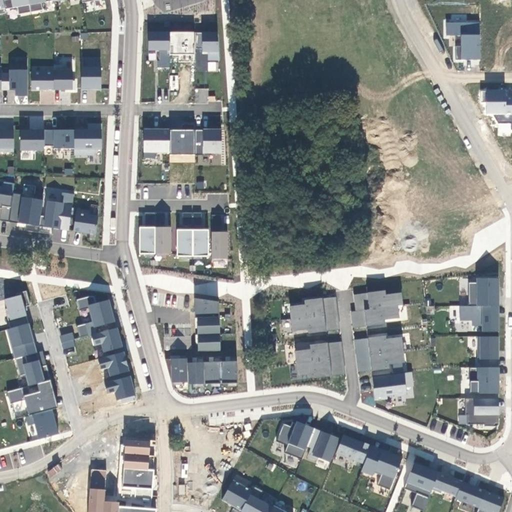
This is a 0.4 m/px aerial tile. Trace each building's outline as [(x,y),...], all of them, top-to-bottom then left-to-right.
[(28,0),(2,0),(4,8),(29,5),(28,0)] [(478,21),(446,20),(446,35),(460,37),(460,59),(480,60),(478,21)] [(169,32),(148,32),(148,51),(149,60),(157,60),(157,69),(169,68),(169,56),(169,32)] [(193,32),(169,32),(169,56),(178,57),(178,63),(195,62),(194,49),(193,32)] [(217,32),(193,32),(194,49),(203,48),(203,54),(208,54),(208,72),(219,72),(219,62),(217,32)] [(16,96),(28,97),(28,67),(9,67),(9,73),(2,72),(1,90),(15,90),(16,96)] [(32,90),(54,90),(54,68),(31,68),(32,90)] [(54,90),(72,90),(72,68),(54,68),(54,90)] [(81,68),(81,90),(101,91),(101,68),(81,68)] [(207,103),(208,89),(196,88),(195,102),(207,103)] [(506,90),(486,89),(486,115),(511,114),(511,96),(506,97),(506,90)] [(0,128),(0,148),(14,149),(13,129),(0,128)] [(44,129),(20,129),(20,151),(43,151),(43,146),(44,129)] [(74,130),(44,129),(43,146),(53,145),(53,149),(75,149),(74,130)] [(171,130),(144,129),(144,141),(144,158),(155,158),(156,153),(170,153),(171,141),(171,130)] [(74,130),(75,149),(101,150),(102,130),(74,130)] [(195,130),(171,130),(170,153),(171,163),(195,163),(195,154),(195,130)] [(221,130),(195,130),(195,154),(222,155),(221,130)] [(0,218),(0,220),(18,223),(21,197),(21,194),(13,193),(12,196),(0,194),(0,206),(1,207),(0,218)] [(18,223),(38,225),(43,200),(21,197),(18,223)] [(43,227),(70,232),(71,217),(62,216),(64,204),(47,201),(43,227)] [(73,230),(96,235),(99,216),(76,211),(73,230)] [(182,218),(182,227),(203,228),(203,219),(182,218)] [(155,227),(139,226),(139,253),(155,254),(155,227)] [(171,227),(155,227),(155,254),(171,254),(171,227)] [(193,230),(177,228),(178,255),(192,256),(193,230)] [(209,230),(193,230),(192,256),(208,256),(209,230)] [(229,232),(211,231),(212,258),(228,259),(229,232)] [(499,278),(476,277),(477,306),(482,306),(498,306),(499,278)] [(355,311),(351,312),(353,328),(386,325),(385,320),(399,318),(398,306),(403,305),(401,293),(386,294),(385,291),(354,295),(355,311)] [(11,328),(29,323),(20,295),(4,299),(11,328)] [(94,297),(77,299),(80,309),(88,308),(91,321),(77,325),(80,337),(91,334),(97,333),(95,328),(115,323),(110,301),(96,303),(94,297)] [(219,302),(194,298),(195,317),(197,317),(218,316),(219,302)] [(304,305),(288,306),(293,335),(309,334),(340,331),(336,298),(305,301),(304,305)] [(498,306),(482,306),(481,336),(498,336),(498,306)] [(220,334),(218,316),(197,317),(197,334),(220,334)] [(14,359),(37,352),(29,323),(11,328),(6,329),(14,359)] [(118,328),(97,333),(91,334),(94,346),(101,344),(105,357),(124,351),(118,328)] [(72,333),(60,336),(63,349),(74,347),(72,333)] [(220,354),(220,334),(197,334),(198,355),(220,354)] [(386,336),(353,340),(358,372),(390,368),(389,365),(405,363),(402,337),(386,339),(386,336)] [(498,336),(479,337),(478,367),(500,366),(498,336)] [(310,350),(294,351),(299,379),(315,378),(345,376),(341,342),(310,345),(310,350)] [(124,351),(105,357),(97,358),(101,370),(108,369),(111,381),(131,376),(124,351)] [(187,359),(171,359),(171,383),(187,383),(187,362),(187,359)] [(37,383),(45,381),(39,360),(23,364),(28,387),(37,383)] [(237,361),(220,362),(221,383),(236,383),(237,361)] [(204,362),(187,362),(188,385),(204,385),(204,362)] [(220,362),(204,362),(204,385),(221,383),(220,362)] [(500,366),(478,367),(478,399),(498,399),(500,366)] [(404,373),(372,376),(374,400),(406,396),(404,373)] [(131,376),(111,381),(104,383),(107,395),(115,393),(118,406),(138,401),(131,376)] [(24,399),(28,415),(32,414),(52,409),(57,408),(50,380),(45,381),(37,383),(39,392),(23,396),(22,388),(8,392),(11,404),(24,399)] [(478,399),(473,399),(474,415),(499,416),(498,399),(478,399)] [(32,414),(39,439),(59,434),(52,409),(32,414)] [(330,463),(339,437),(295,421),(293,427),(283,423),(277,441),(287,444),(284,452),(304,459),(305,454),(330,463)] [(377,485),(392,489),(402,454),(342,437),(336,456),(363,464),(361,472),(379,477),(377,485)] [(151,441),(125,439),(124,454),(150,455),(151,441)] [(150,455),(124,454),(124,468),(148,469),(150,455)] [(498,511),(505,496),(413,463),(404,487),(417,492),(412,506),(424,510),(432,489),(479,506),(477,511),(498,511)] [(51,477),(61,469),(57,464),(47,472),(51,477)] [(148,469),(124,468),(123,486),(152,488),(154,470),(148,469)] [(221,504),(239,511),(286,511),(260,500),(265,489),(234,475),(221,504)] [(106,490),(90,488),(88,511),(103,511),(104,502),(106,490)] [(120,503),(104,502),(103,511),(118,511),(119,506),(120,503)]
